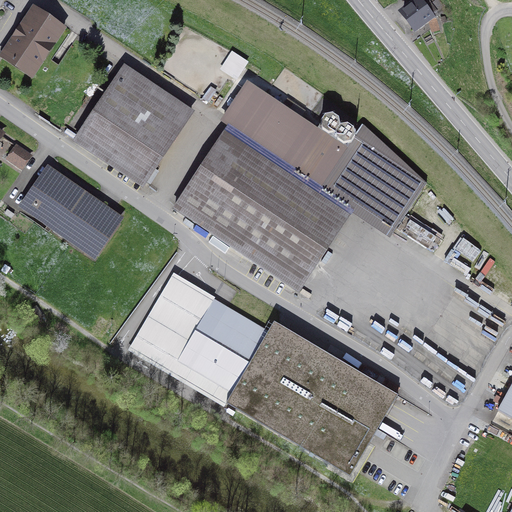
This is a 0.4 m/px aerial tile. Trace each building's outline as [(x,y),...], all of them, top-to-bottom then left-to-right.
[(429,18),(430,21),(436,16),(427,4),(431,0),(418,0),(419,1),(403,13),(415,29),(429,18)] [(13,42),(3,57),(31,75),(62,30),(34,11),(22,29),(19,27),(13,37),(18,40),(15,43),(13,42)] [(234,78),(245,62),(233,53),(221,70),(234,78)] [(128,68),(81,138),(144,180),(191,110),(128,68)] [(426,184),(363,126),(355,138),(353,140),(347,149),(347,150),(317,130),(248,84),(223,120),(231,125),(175,210),(294,290),(304,275),(216,216),(236,186),(324,245),(354,201),(396,229),(426,184)] [(233,86),(222,104),(231,109),(242,91),(233,86)] [(354,130),(332,116),(325,118),(317,130),(347,150),(347,149),(353,140),(355,138),(354,130)] [(21,168),(29,156),(17,147),(9,160),(21,168)] [(47,173),(24,207),(94,255),(117,222),(47,173)] [(236,186),(216,216),(304,275),(324,245),(236,186)] [(433,252),(443,236),(413,216),(402,232),(433,252)] [(463,239),(456,251),(475,262),(482,250),(463,239)] [(469,273),(471,265),(454,259),(451,267),(469,273)] [(493,297),(501,285),(481,272),(473,284),(493,297)] [(226,404),(350,477),(398,395),(274,323),(268,333),(175,279),(133,350),(226,404)] [(36,307),(30,311),(36,321),(42,317),(36,307)]
